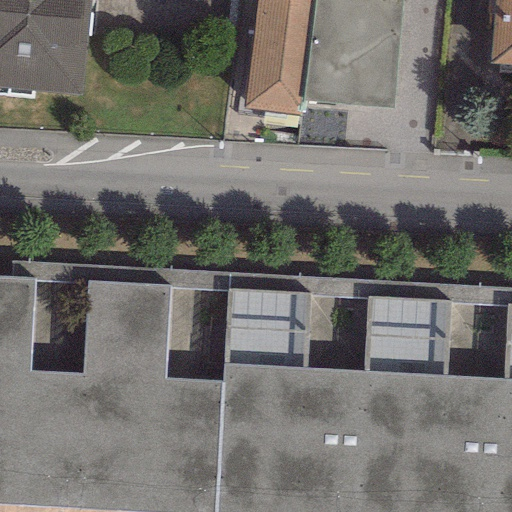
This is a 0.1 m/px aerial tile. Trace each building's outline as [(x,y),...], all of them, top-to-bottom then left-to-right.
[(88,0),(0,0),(0,86),(80,94),(88,0)] [(257,0),(241,109),(294,116),(306,0),(257,0)] [(313,0),(300,103),(391,109),(400,0),(313,0)] [(511,0),(492,0),(488,64),(511,65),(511,0)] [(35,280),(0,278),(0,504),(146,511),(511,511),(511,380),(224,365),(223,384),(164,380),(170,285),(87,280),(82,375),(29,373),(35,280)]
